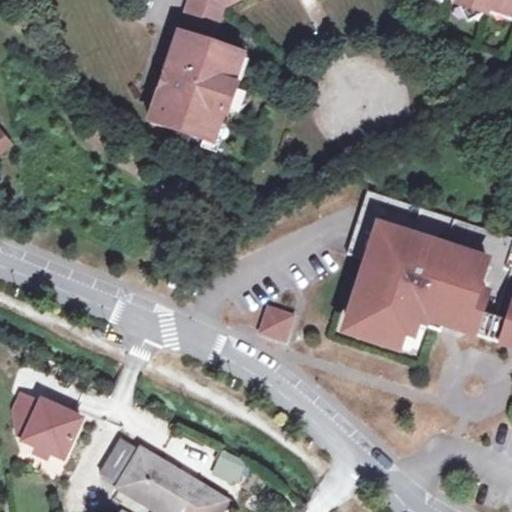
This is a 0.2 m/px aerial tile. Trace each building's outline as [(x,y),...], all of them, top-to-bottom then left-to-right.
[(229,0),(185,0),(176,31),(207,41),(219,5),(229,0)] [(485,5),(467,0),(462,0),(461,3),(465,10),(474,13),(484,10),(485,5)] [(511,5),(495,0),(491,0),(489,7),(511,14),(511,5)] [(176,31),(166,64),(172,66),(164,94),(157,92),(147,122),(200,139),(209,141),(215,122),(218,112),(226,114),(227,110),(233,87),(235,83),(226,80),(236,51),(207,41),(176,31)] [(244,53),(236,51),(226,80),(235,83),(244,53)] [(166,64),(157,92),(164,94),(172,66),(166,64)] [(233,87),(227,110),(229,111),(239,106),(242,99),(237,89),(233,87)] [(214,151),(222,124),(215,122),(209,141),(200,139),(198,146),(214,151)] [(511,238),(367,192),(357,224),(347,255),(369,263),(350,320),(355,322),(403,337),(413,341),(418,326),(426,328),(431,315),(445,319),(446,315),(511,335),(511,238)] [(269,311),(263,332),(284,339),(291,318),(269,311)] [(445,319),(431,315),(426,328),(440,333),(442,326),(445,319)] [(511,335),(446,315),(445,319),(460,324),(457,331),(488,341),(511,348),(511,335)] [(403,337),(355,322),(351,336),(398,352),(403,337)] [(39,450),(51,455),(64,461),(82,422),(43,404),(41,407),(23,399),(15,412),(17,428),(29,434),(26,442),(25,443),(39,450)] [(29,434),(17,428),(18,439),(26,442),(29,434)] [(122,484),(119,489),(157,511),(158,511),(181,476),(121,441),(102,473),(122,484)] [(48,462),(51,455),(39,450),(36,456),(48,462)] [(217,453),(211,465),(233,477),(240,466),(217,453)] [(158,511),(221,511),(227,503),(181,476),(158,511)]
